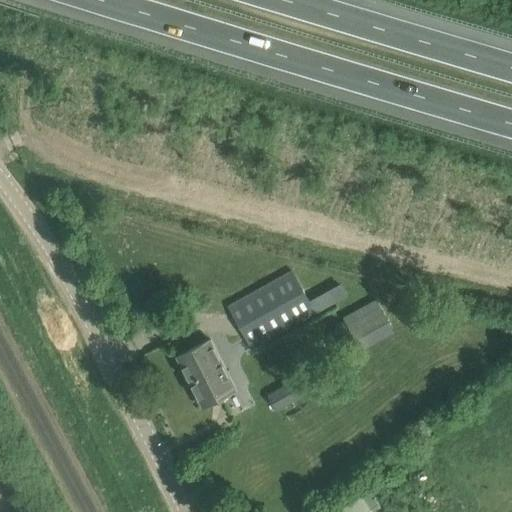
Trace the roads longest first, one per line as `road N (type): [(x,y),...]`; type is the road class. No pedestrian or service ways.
road 1 (motorway): [(100,0),(511,124)]
road 2 (unclassified): [(188,511),(79,270),(0,152)]
road 3 (motorway): [(511,68),(277,0)]
